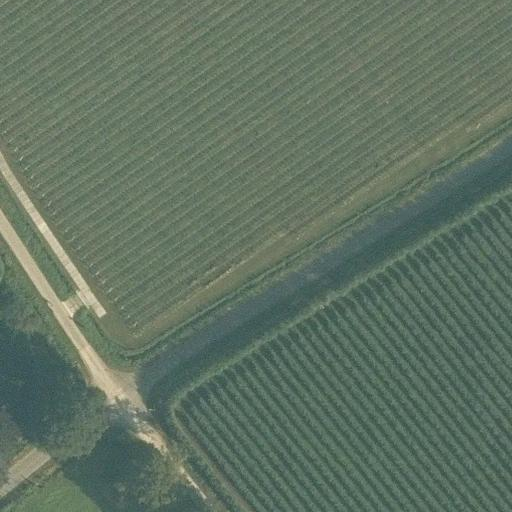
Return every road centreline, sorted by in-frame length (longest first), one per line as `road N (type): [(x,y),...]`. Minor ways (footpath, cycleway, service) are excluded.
road 1 (unclassified): [(123,397),(511,150)]
road 2 (unclassified): [(123,397),(94,370),(0,202)]
road 3 (unclassified): [(0,490),(123,397)]
road 4 (unclassified): [(220,511),(123,397)]
